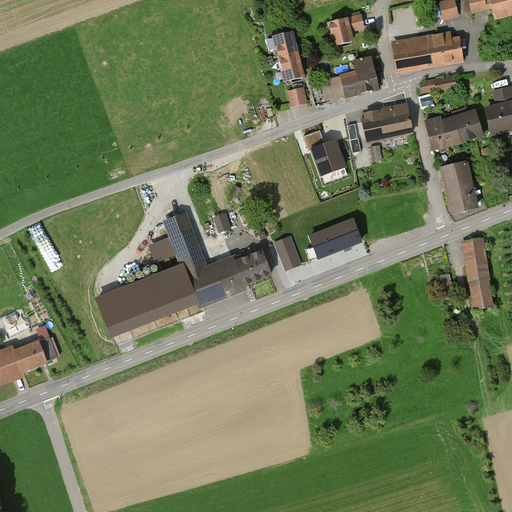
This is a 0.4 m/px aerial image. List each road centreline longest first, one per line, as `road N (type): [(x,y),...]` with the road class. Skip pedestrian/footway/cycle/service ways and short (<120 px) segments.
road 1 (tertiary): [(447,235),(41,394)]
road 2 (residential): [(0,234),(398,87)]
road 3 (residential): [(406,84),(447,235)]
road 4 (unknown): [(384,31),(459,23),(474,37),(474,67)]
road 5 (unclassified): [(81,511),(41,394)]
